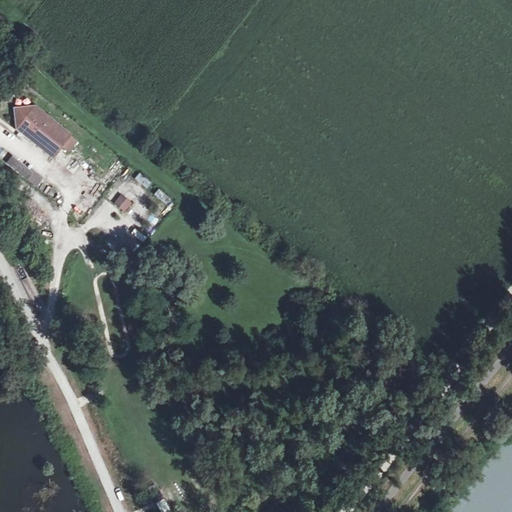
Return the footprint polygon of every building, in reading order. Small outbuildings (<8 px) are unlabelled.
[(31,141),(33,139),(54,155),(61,147),(70,135),(42,113),(43,112),(35,106),(34,107),(33,106),(13,108),(16,130),(30,142),(31,141)] [(70,135),(61,147),(68,152),(77,141),(70,135)] [(33,139),(31,141),(52,158),(54,155),(33,139)] [(5,163),(27,179),(33,171),(12,155),(5,163)] [(7,163),(1,169),(20,186),(25,180),(7,163)] [(120,194),(113,204),(125,212),(132,202),(120,194)] [(136,228),(131,233),(143,243),(147,238),(136,228)] [(164,498),(156,503),(161,511),(167,511),(171,510),(164,498)]
